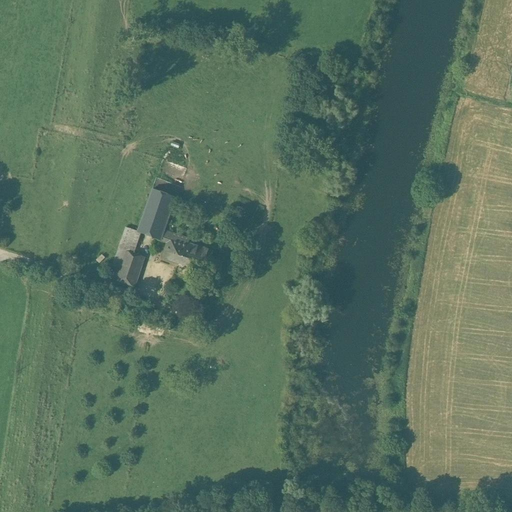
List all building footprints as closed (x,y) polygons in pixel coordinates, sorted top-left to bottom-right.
[(177,199),(153,190),(138,231),(137,232),(141,233),(161,241),(163,234),(165,231),(177,199)] [(138,231),(126,227),(118,250),(125,252),(126,252),(134,254),(141,233),(137,232),(138,231)] [(163,234),(188,243),(190,239),(165,231),(163,234)] [(188,243),(163,234),(161,241),(167,243),(162,257),(181,263),(188,243)] [(213,251),(188,243),(181,263),(218,275),(222,263),(212,260),(214,254),(212,253),(213,251)] [(118,250),(108,278),(115,281),(125,252),(118,250)] [(134,254),(126,252),(125,252),(115,281),(134,288),(144,258),(134,254)] [(148,304),(135,299),(129,315),(142,320),(148,304)]
